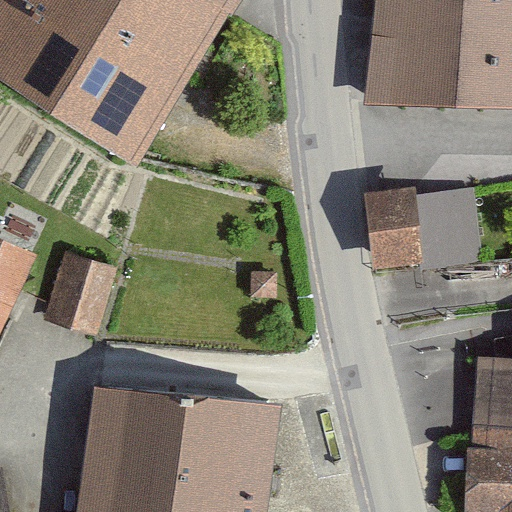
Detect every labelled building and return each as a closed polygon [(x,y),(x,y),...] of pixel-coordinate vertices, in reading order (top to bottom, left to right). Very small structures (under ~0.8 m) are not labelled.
[(0,0),(0,76),(119,158),(224,0),(0,0)] [(511,0),(359,0),(360,96),(511,96),(511,0)] [(434,254),(420,186),(369,196),(383,264),(434,254)] [(0,310),(25,254),(0,243),(0,310)] [(71,251),(49,317),(90,331),(112,264),(71,251)] [(511,364),(458,362),(454,473),(511,475),(511,364)] [(61,511),(238,511),(259,399),(86,369),(61,511)] [(511,511),(511,475),(454,473),(451,511),(511,511)]
